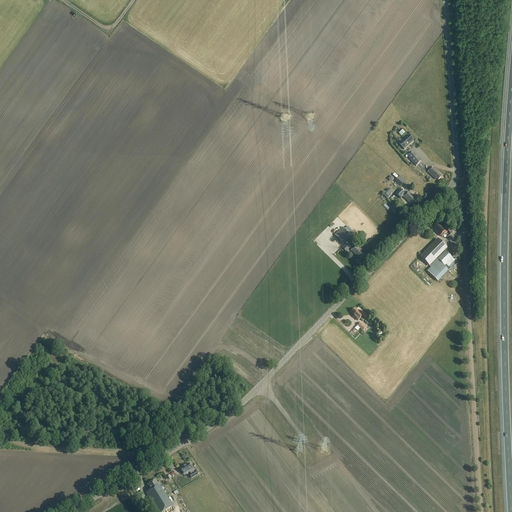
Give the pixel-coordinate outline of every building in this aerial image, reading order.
[(405,150),(414,142),(409,136),(400,144),(405,150)] [(417,166),(422,162),(414,153),(409,157),(417,166)] [(438,181),(442,177),(433,168),(428,173),(436,180),(437,179),(438,181)] [(401,187),(406,181),(400,176),(395,181),(401,187)] [(388,200),(391,197),(389,195),(391,192),(388,190),(383,195),(388,200)] [(400,199),(404,194),(400,190),(396,194),(400,199)] [(414,206),(418,201),(408,192),(403,197),(411,205),(412,205),(414,206)] [(442,237),(447,232),(445,231),(438,224),(433,228),(434,229),(434,230),(440,236),(442,237)] [(348,234),(343,228),(335,235),(337,238),(330,244),(333,246),(339,240),(340,241),(348,234)] [(429,267),(447,248),(438,239),(420,257),(429,267)] [(451,243),(452,258),(459,257),(458,242),(451,243)] [(361,259),(365,255),(356,246),(352,251),(359,258),(360,258),(361,259)] [(452,259),(445,252),(437,260),(444,267),(448,263),(452,259)] [(427,272),(437,282),(448,271),(438,261),(427,272)] [(432,277),(427,281),(432,286),(436,282),(432,277)] [(359,313),(355,309),(352,313),(354,315),(354,316),(358,321),(360,319),(363,322),(368,317),(361,311),(359,313)] [(360,323),(357,326),(355,328),(357,330),(359,328),(362,331),(366,328),(360,323)] [(194,473),(193,471),(189,465),(181,470),(184,475),(189,471),(190,473),(191,474),(190,475),(192,479),(200,474),(198,471),(194,473)] [(201,511),(220,511),(209,491),(212,490),(206,480),(203,482),(203,481),(189,489),(201,511)] [(148,493),(147,494),(157,511),(163,511),(166,510),(173,506),(165,494),(165,493),(163,490),(162,488),(160,485),(159,486),(156,481),(148,485),(152,491),(150,492),(148,493)] [(173,499),(173,508),(176,507),(181,506),(182,508),(188,508),(190,511),(192,511),(196,510),(197,511),(198,511),(200,511),(197,505),(193,507),(181,486),(169,492),(173,499)]
